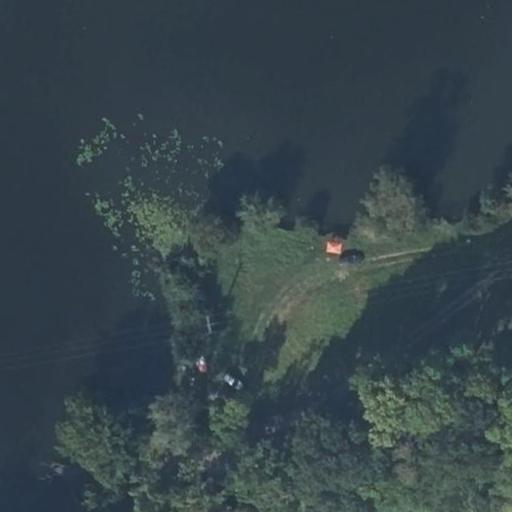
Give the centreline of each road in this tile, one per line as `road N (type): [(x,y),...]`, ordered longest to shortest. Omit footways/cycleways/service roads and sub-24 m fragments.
road 1 (track): [(175,464),(352,387),(511,277)]
road 2 (track): [(175,464),(318,488),(451,422),(511,433)]
